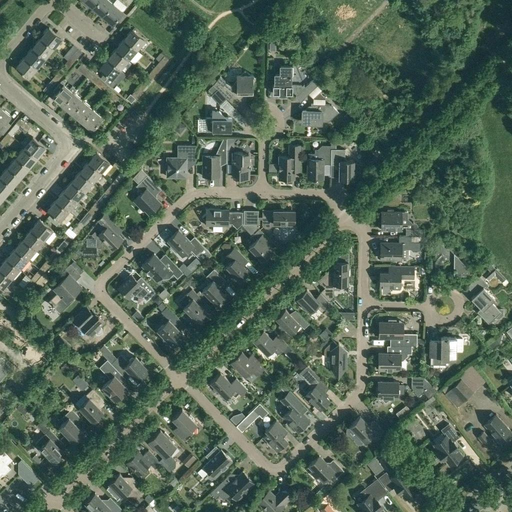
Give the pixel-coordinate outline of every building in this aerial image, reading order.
[(82,0),(92,8),(99,0),(82,0)] [(109,0),(99,0),(92,8),(102,16),(113,3),(109,0)] [(113,3),(102,16),(112,24),(116,20),(123,12),(122,11),(113,3)] [(49,28),(40,37),(54,48),(62,39),(49,28)] [(132,29),(124,39),(137,50),(145,40),(137,34),(132,29)] [(40,37),(32,47),(45,58),(54,48),(40,37)] [(124,39),(116,49),(129,60),(137,50),(124,39)] [(32,47),(24,57),(37,68),(45,58),(32,47)] [(116,49),(108,58),(121,69),(129,60),(116,49)] [(76,51),(68,60),(72,64),(80,54),(76,51)] [(164,56),(156,66),(160,69),(168,60),(164,56)] [(24,57),(16,67),(29,78),(37,68),(24,57)] [(108,58),(99,68),(105,73),(100,77),(112,87),(117,82),(113,79),(121,69),(108,58)] [(68,60),(60,70),(64,74),(72,64),(68,60)] [(80,65),(77,69),(87,77),(90,73),(80,65)] [(273,85),(273,93),(279,93),(279,92),(286,92),(286,94),(292,94),(292,92),(292,88),(292,85),(290,85),(290,75),(293,75),(293,66),(292,66),(292,65),(280,65),(280,75),(275,75),(275,85),(273,85)] [(156,66),(148,75),(152,79),(160,69),(156,66)] [(60,70),(51,80),(56,83),(64,74),(60,70)] [(213,85),(217,89),(219,91),(223,86),(240,100),(241,97),(241,93),(253,93),(253,83),(256,80),(253,77),(253,75),(250,75),(245,70),(241,75),(236,75),(236,81),(232,86),(220,77),(213,85)] [(90,73),(87,77),(96,85),(100,81),(90,73)] [(148,75),(139,85),(144,89),(152,79),(148,75)] [(297,95),(295,97),(300,102),(319,83),(314,78),(305,87),(299,92),(297,95)] [(51,80),(43,89),(47,93),(56,83),(51,80)] [(56,93),(52,97),(62,106),(73,93),(76,89),(72,86),(69,89),(63,84),(65,83),(62,81),(53,91),(56,93)] [(100,81),(96,85),(106,93),(109,89),(100,81)] [(131,95),(135,98),(144,89),(139,85),(131,95)] [(292,88),(292,92),(294,92),(297,95),(299,92),(305,87),(303,85),(292,85),(292,88)] [(109,89),(106,93),(115,101),(119,97),(109,89)] [(226,99),(219,91),(217,89),(211,95),(220,105),(226,99)] [(73,93),(62,106),(72,114),(83,101),(73,93)] [(130,94),(126,98),(131,102),(135,98),(131,95),(130,94)] [(83,101),(72,114),(81,122),(92,109),(83,101)] [(308,109),(308,110),(302,110),(302,123),(322,124),(322,121),(328,122),(338,112),(332,105),(311,104),(311,107),(309,107),(308,109)] [(1,107),(0,108),(0,128),(7,120),(11,116),(1,107)] [(92,109),(81,122),(91,130),(102,117),(92,109)] [(198,119),(198,131),(206,131),(212,131),(232,132),(232,118),(226,118),(221,113),(219,111),(212,111),(212,118),(206,118),(206,119),(198,119)] [(16,123),(8,133),(12,136),(18,128),(24,133),(29,128),(19,120),(16,123)] [(8,133),(0,141),(0,142),(4,146),(12,136),(8,133)] [(25,146),(25,147),(37,158),(46,148),(33,137),(31,139),(25,146)] [(203,155),(203,175),(203,176),(206,178),(207,176),(207,175),(215,176),(215,175),(219,175),(219,172),(219,158),(226,158),(227,144),(227,137),(224,137),(221,143),(215,155),(203,155)] [(167,157),(167,177),(173,177),(176,180),(180,177),(186,177),(186,162),(195,163),(195,164),(196,164),(196,145),(177,145),(177,157),(167,157)] [(279,156),(279,178),(284,179),(284,180),(285,181),(291,181),(292,180),(292,179),(294,179),(294,163),(300,163),(301,145),(292,145),(289,148),(289,157),(279,156)] [(308,174),(304,174),(308,174),(308,179),(323,179),(323,164),(330,165),(331,145),(322,145),(318,149),(318,159),(308,159),(308,174)] [(25,147),(16,156),(29,167),(37,158),(25,147)] [(227,149),(227,162),(233,162),(232,175),(239,175),(239,178),(248,178),(249,167),(250,166),(249,164),(249,154),(242,154),(242,152),(233,152),(233,149),(227,149)] [(339,165),(338,174),(339,174),(341,176),(341,179),(354,180),(354,175),(361,169),(358,166),(358,164),(354,164),(354,161),(347,160),(345,159),(345,149),(331,149),(330,165),(339,165)] [(96,152),(88,162),(101,173),(109,163),(96,152)] [(16,156),(8,166),(21,177),(29,167),(16,156)] [(88,162),(80,171),(93,182),(101,173),(88,162)] [(8,166),(0,176),(13,187),(21,177),(8,166)] [(80,171),(72,181),(85,192),(93,182),(80,171)] [(121,172),(112,182),(117,186),(125,176),(121,172)] [(0,176),(0,175),(0,192),(5,196),(13,187),(0,176)] [(142,192),(133,201),(140,207),(141,206),(149,214),(160,203),(152,194),(159,188),(165,194),(147,175),(136,186),(142,192)] [(72,181),(64,190),(77,201),(85,192),(72,181)] [(112,182),(104,192),(109,195),(117,186),(112,182)] [(64,190),(56,200),(69,211),(77,201),(64,190)] [(104,192),(96,202),(100,205),(109,195),(104,192)] [(56,200),(47,210),(60,221),(61,220),(69,211),(56,200)] [(96,202),(88,211),(92,215),(100,205),(96,202)] [(206,214),(202,217),(206,221),(205,225),(228,226),(228,224),(232,224),(237,229),(242,224),(242,212),(229,212),(229,210),(206,209),(206,214)] [(381,212),(381,230),(402,230),(402,227),(406,227),(405,236),(423,236),(424,229),(411,229),(412,223),(406,217),(402,217),(402,212),(393,212),(393,210),(387,209),(387,212),(381,212)] [(122,227),(110,214),(106,210),(96,220),(104,228),(104,230),(98,235),(102,239),(102,245),(108,245),(112,249),(123,239),(120,236),(118,236),(118,234),(117,232),(122,227)] [(244,210),(243,223),(253,223),(259,223),(259,219),(262,219),(262,223),(262,225),(267,230),(272,225),(280,225),(280,223),(287,223),(293,223),(293,220),(294,220),(295,211),(273,210),(273,212),(264,212),(264,210),(264,216),(264,217),(258,217),(258,210),(244,210)] [(88,211),(80,221),(84,224),(92,215),(88,211)] [(50,213),(46,218),(56,226),(60,221),(50,213)] [(39,219),(31,229),(44,240),(52,230),(39,219)] [(80,221),(72,230),(76,234),(84,224),(80,221)] [(31,229),(23,239),(36,250),(44,240),(31,229)] [(254,242),(249,247),(263,261),(268,257),(267,256),(271,251),(263,243),(268,238),(259,229),(250,238),(254,242)] [(189,249),(196,256),(203,263),(212,255),(195,237),(190,242),(178,230),(168,240),(172,245),(170,247),(175,253),(178,251),(182,255),(189,249)] [(435,235),(435,258),(441,252),(455,266),(455,268),(454,268),(454,270),(455,270),(455,273),(472,273),(455,256),(456,238),(457,237),(447,246),(435,235)] [(380,243),(380,259),(382,259),(382,262),(382,259),(401,259),(401,251),(404,249),(412,249),(413,250),(420,250),(420,242),(411,242),(411,236),(399,236),(399,243),(380,243)] [(23,239),(15,248),(28,259),(36,250),(23,239)] [(64,240),(56,250),(60,253),(68,243),(64,240)] [(231,262),(223,269),(229,275),(232,272),(240,281),(245,276),(244,275),(248,271),(240,262),(245,257),(235,247),(226,256),(231,262)] [(15,248),(7,258),(20,269),(28,259),(15,248)] [(56,250),(47,259),(52,263),(60,253),(56,250)] [(80,256),(73,250),(70,253),(76,260),(80,256)] [(329,270),(318,280),(325,288),(320,292),(329,301),(334,296),(334,284),(348,284),(348,276),(350,276),(350,270),(348,270),(348,262),(348,252),(343,252),(338,257),(338,261),(334,261),(333,270),(329,270)] [(154,253),(142,265),(147,271),(147,275),(151,275),(156,280),(165,272),(170,277),(173,274),(177,278),(183,273),(178,267),(173,262),(167,267),(154,253)] [(435,272),(436,272),(447,262),(447,261),(442,256),(441,256),(435,262),(435,265),(439,269),(436,272),(435,272)] [(7,258),(0,265),(0,268),(12,278),(20,269),(7,258)] [(47,259),(39,269),(44,272),(52,263),(47,259)] [(183,273),(188,268),(183,263),(178,267),(183,273)] [(506,278),(495,267),(490,263),(486,267),(490,271),(484,276),(488,280),(494,275),(495,275),(502,282),(506,278)] [(57,292),(48,301),(52,304),(51,305),(53,306),(60,313),(74,300),(71,297),(82,286),(76,280),(81,275),(70,264),(65,269),(49,284),(57,292)] [(380,272),(380,287),(392,287),(392,290),(400,290),(400,278),(414,278),(414,266),(394,266),(394,273),(380,272)] [(0,268),(0,285),(3,288),(12,278),(0,268)] [(211,282),(202,290),(216,305),(216,304),(219,304),(219,302),(225,296),(218,288),(226,281),(214,268),(205,277),(211,282)] [(39,269),(31,278),(35,282),(44,272),(39,269)] [(131,275),(119,288),(123,292),(122,292),(124,294),(124,293),(128,298),(134,292),(135,293),(136,294),(138,295),(140,295),(142,295),(146,300),(156,292),(141,276),(137,280),(131,275)] [(479,275),(467,287),(474,295),(471,298),(480,308),(477,312),(489,324),(495,318),(499,318),(503,314),(503,310),(498,310),(491,302),(495,299),(485,289),(489,285),(479,275)] [(31,278),(23,288),(27,292),(35,282),(31,278)] [(23,288),(15,298),(19,301),(27,292),(23,288)] [(306,288),(296,298),(302,304),(301,306),(301,308),(303,309),(305,310),(307,309),(310,312),(316,306),(323,313),(332,305),(320,293),(315,298),(306,288)] [(192,289),(178,302),(198,322),(203,317),(202,316),(206,312),(196,302),(200,298),(192,289)] [(82,310),(73,319),(91,337),(95,333),(96,334),(99,334),(102,332),(102,329),(99,326),(104,322),(98,316),(97,317),(90,310),(86,306),(82,310)] [(163,324),(157,330),(163,336),(163,340),(167,340),(172,346),(177,342),(177,339),(180,339),(184,335),(175,325),(180,320),(167,307),(161,312),(164,315),(163,316),(163,323),(163,324)] [(279,327),(280,328),(281,329),(283,329),(284,329),(285,328),(290,333),(300,324),(304,329),(309,324),(296,311),(291,315),(285,309),(275,318),(280,323),(279,324),(279,326),(279,327)] [(402,345),(402,346),(411,346),(417,346),(417,334),(403,333),(403,326),(396,326),(396,322),(396,320),(388,320),(388,322),(379,322),(379,338),(402,338),(402,345)] [(263,330),(253,340),(255,341),(254,344),(257,344),(267,354),(273,349),(277,354),(287,345),(277,335),(272,339),(263,330)] [(323,339),(327,335),(322,330),(318,334),(323,339)] [(493,349),(507,339),(502,333),(489,343),(493,349)] [(56,345),(63,338),(60,336),(54,343),(56,345)] [(430,340),(430,356),(440,356),(440,359),(455,359),(455,337),(441,337),(441,340),(430,340)] [(324,349),(324,356),(330,356),(330,366),(338,375),(346,367),(346,352),(338,343),(337,345),(333,340),(324,349)] [(411,354),(411,346),(402,346),(394,346),(394,353),(378,353),(378,370),(400,370),(400,361),(402,361),(407,356),(407,354),(411,354)] [(241,351),(231,361),(245,375),(251,370),(256,375),(263,368),(265,366),(252,352),(252,353),(247,357),(241,351)] [(121,354),(111,363),(122,375),(127,370),(135,378),(136,379),(138,377),(140,378),(148,370),(144,365),(145,364),(141,360),(140,361),(135,356),(129,363),(121,354)] [(0,380),(12,366),(11,366),(0,357),(0,380)] [(107,359),(99,367),(111,379),(101,388),(107,394),(108,393),(116,401),(122,395),(121,394),(127,389),(118,380),(123,376),(107,359)] [(307,365),(299,373),(310,385),(310,387),(312,389),(306,395),(320,410),(329,401),(326,397),(322,393),(325,390),(329,387),(318,376),(307,365)] [(218,374),(210,382),(216,388),(212,391),(213,392),(214,390),(219,393),(220,392),(225,398),(230,393),(236,396),(240,392),(242,395),(247,389),(236,378),(231,383),(223,374),(218,376),(217,375),(218,375),(218,374)] [(412,376),(411,388),(418,396),(432,386),(422,376),(412,376)] [(457,381),(449,389),(460,401),(469,394),(457,381)] [(378,382),(378,398),(381,398),(385,402),(391,398),(398,398),(398,399),(403,399),(403,385),(398,384),(398,382),(378,382)] [(282,383),(277,388),(284,396),(281,399),(291,409),(283,416),(298,432),(309,420),(299,410),(304,405),(290,390),(289,391),(282,383)] [(93,388),(86,395),(85,394),(75,403),(93,422),(94,423),(99,418),(98,417),(103,412),(99,407),(105,401),(93,388)] [(456,406),(460,401),(449,389),(444,393),(456,406)] [(260,403),(254,409),(259,415),(262,417),(268,412),(260,403)] [(406,405),(396,413),(401,419),(411,411),(406,405)] [(64,422),(59,427),(73,442),(83,433),(74,423),(80,418),(71,409),(61,418),(64,422)] [(178,424),(173,429),(184,441),(193,433),(193,427),(197,424),(193,421),(195,419),(190,414),(189,416),(182,409),(172,418),(178,424)] [(254,409),(243,419),(249,425),(259,415),(254,409)] [(495,414),(483,425),(499,443),(511,432),(495,414)] [(238,421),(233,415),(229,419),(235,424),(238,421)] [(360,416),(350,426),(358,434),(354,438),(354,441),(357,444),(361,444),(364,441),(370,436),(374,440),(383,432),(373,421),(369,425),(360,416)] [(267,433),(263,437),(267,441),(266,442),(271,447),(272,446),(277,451),(288,441),(280,432),(284,428),(276,420),(265,430),(267,433)] [(446,435),(434,445),(439,451),(435,454),(441,461),(444,459),(449,465),(452,462),(455,462),(457,460),(459,457),(462,455),(457,449),(458,448),(453,441),(459,437),(448,424),(441,429),(446,435)] [(35,443),(40,447),(54,462),(63,452),(56,444),(60,440),(50,429),(35,443)] [(160,430),(149,441),(164,457),(166,458),(161,463),(159,460),(159,461),(170,472),(175,466),(176,461),(168,453),(176,446),(169,439),(169,436),(164,432),(163,433),(160,430)] [(482,431),(476,436),(483,444),(489,439),(482,431)] [(221,449),(220,450),(215,446),(205,456),(209,460),(203,466),(214,478),(222,470),(223,471),(228,467),(227,465),(232,460),(221,449)] [(0,474),(2,473),(2,474),(11,466),(7,462),(12,457),(4,449),(0,452),(0,451),(0,474)] [(150,470),(146,466),(149,463),(155,469),(161,463),(148,450),(143,455),(138,451),(130,459),(129,458),(129,459),(127,462),(138,474),(139,473),(143,477),(145,477),(150,472),(150,470)] [(31,459),(37,465),(41,461),(35,455),(31,459)] [(319,455),(308,466),(312,470),(310,472),(316,478),(318,476),(323,481),(328,476),(332,481),(335,479),(344,471),(334,460),(329,465),(325,462),(319,455)] [(30,487),(38,478),(20,459),(17,462),(17,474),(30,487)] [(386,472),(379,478),(389,491),(394,486),(400,493),(401,492),(406,499),(409,496),(411,496),(414,494),(415,491),(418,489),(413,482),(417,480),(411,472),(408,475),(403,469),(391,478),(386,472)] [(231,473),(210,492),(216,498),(219,495),(222,498),(227,498),(230,495),(232,494),(237,500),(254,483),(249,477),(248,477),(243,471),(228,486),(223,481),(231,473)] [(109,485),(106,488),(117,500),(121,496),(124,493),(127,496),(141,496),(146,491),(137,481),(132,486),(119,473),(116,476),(112,476),(112,480),(108,483),(109,485)] [(370,494),(358,504),(363,510),(359,511),(384,511),(381,507),(382,507),(377,500),(387,492),(377,479),(365,488),(370,494)] [(269,490),(266,493),(261,493),(261,498),(257,501),(261,505),(261,509),(265,509),(267,511),(276,511),(284,505),(283,505),(288,500),(288,491),(279,491),(275,496),(269,490)] [(95,493),(85,502),(90,508),(88,511),(120,511),(123,510),(110,497),(104,502),(95,493)] [(153,498),(148,493),(145,496),(145,499),(148,502),(150,502),(153,498)]
